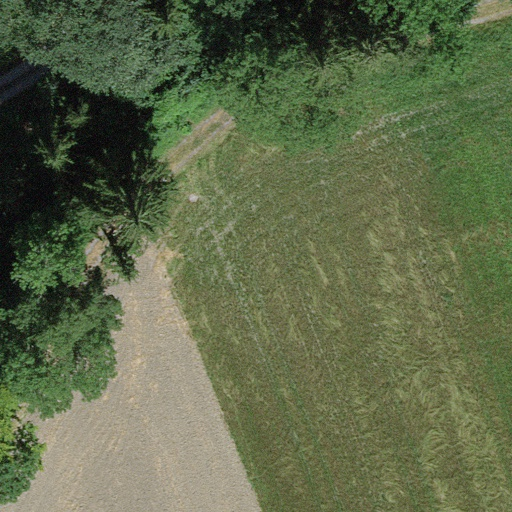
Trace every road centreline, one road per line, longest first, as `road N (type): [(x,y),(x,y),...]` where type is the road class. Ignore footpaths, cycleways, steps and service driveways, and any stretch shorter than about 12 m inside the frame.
road 1 (track): [(511,5),(254,92),(170,161)]
road 2 (track): [(87,0),(37,74),(0,91)]
